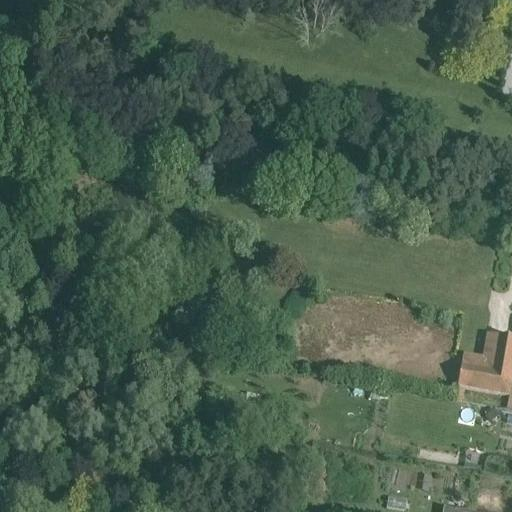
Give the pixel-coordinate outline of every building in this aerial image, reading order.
[(2,47),(0,58),(0,67),(15,70),(18,49),(2,47)] [(511,380),(511,340),(486,336),(482,358),(464,355),(457,389),(509,398),(511,380)] [(309,384),(304,392),(307,400),(314,405),(322,402),(326,396),(324,387),(317,383),(309,384)] [(371,386),(370,398),(388,401),(391,389),(371,386)] [(274,444),(249,446),(249,461),(274,461),(274,444)] [(250,463),(247,485),(285,491),(289,469),(250,463)] [(388,499),(386,510),(403,511),(404,511),(406,502),(388,499)]
